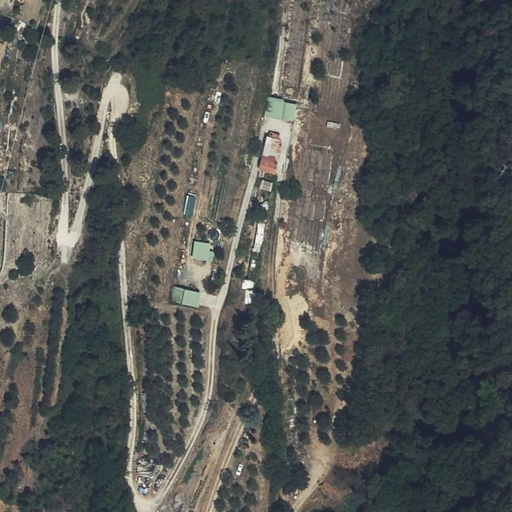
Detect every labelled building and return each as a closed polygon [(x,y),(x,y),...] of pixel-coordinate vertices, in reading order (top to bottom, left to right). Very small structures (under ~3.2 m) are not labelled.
[(0,68),(3,69),(8,45),(1,40),(0,39),(0,68)] [(295,120),(297,104),(269,99),(266,115),(295,120)] [(281,136),(280,136),(270,134),(268,133),(260,167),(277,171),(280,160),(276,159),(281,136)] [(212,243),(196,241),(194,257),(209,259),(212,243)] [(258,301),(258,286),(256,287),(256,276),(244,275),(243,301),(258,301)] [(184,303),(187,289),(174,287),(172,301),(184,303)] [(200,306),(203,292),(187,289),(184,303),(200,306)]
